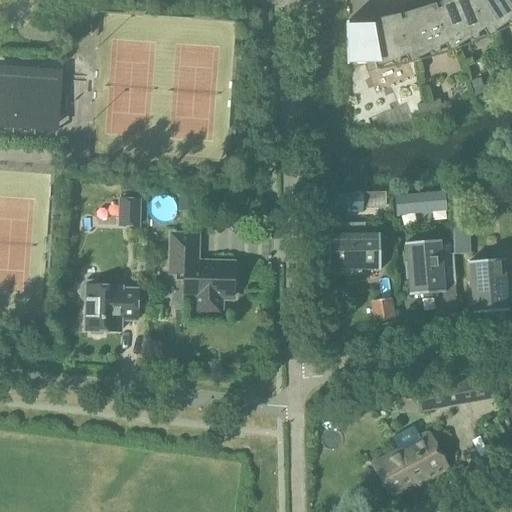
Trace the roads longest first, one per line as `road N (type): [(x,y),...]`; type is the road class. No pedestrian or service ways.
road 1 (residential): [(294,381),(280,0)]
road 2 (residential): [(294,381),(511,345)]
road 3 (residential): [(87,384),(294,407)]
